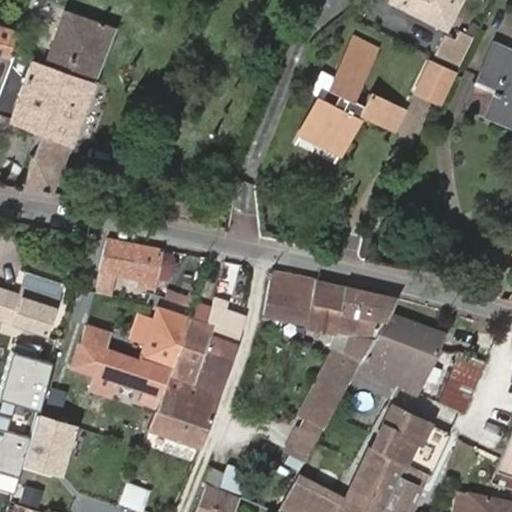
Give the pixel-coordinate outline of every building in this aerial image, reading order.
[(444,27),(457,0),(392,0),(444,27)] [(0,83),(0,114),(6,117),(6,119),(42,133),(69,143),(71,144),(96,78),(93,77),(112,28),(65,10),(43,63),(30,58),(29,60),(12,53),(11,55),(1,81),(0,83)] [(21,31),(0,23),(0,51),(11,55),(12,53),(21,31)] [(432,56),(460,65),(468,37),(440,28),(432,56)] [(375,51),(353,41),(329,89),(341,96),(335,106),(318,97),(301,133),(342,154),(362,113),(391,127),(399,110),(368,95),(362,104),(351,99),(375,51)] [(491,91),(483,111),(511,123),(511,80),(505,77),(511,61),(511,53),(490,44),(473,83),(491,91)] [(0,81),(1,81),(11,55),(0,51),(0,81)] [(409,92),(437,107),(455,70),(427,56),(409,92)] [(482,114),(483,111),(491,91),(473,83),(463,105),(482,114)] [(69,143),(42,133),(34,152),(62,162),(69,143)] [(21,187),(51,191),(62,162),(34,152),(21,187)] [(161,253),(162,250),(139,245),(105,239),(99,272),(138,281),(138,284),(153,287),(154,281),(161,253)] [(161,253),(154,281),(169,285),(175,257),(161,253)] [(511,273),(511,268),(504,263),(484,294),(496,297),(511,273)] [(261,318),(303,327),(314,282),(271,273),(261,318)] [(96,275),(94,292),(109,294),(111,277),(96,275)] [(356,368),(378,330),(382,322),(386,315),(394,300),(344,289),(314,282),(303,327),(346,337),(304,418),(322,429),(356,368)] [(56,297),(21,286),(18,294),(0,288),(0,320),(44,335),(56,297)] [(147,303),(150,292),(137,289),(135,300),(147,303)] [(189,384),(218,393),(242,315),(227,310),(228,302),(214,297),(206,324),(189,384)] [(167,376),(188,318),(154,307),(136,359),(105,349),(110,334),(85,326),(79,343),(77,344),(68,368),(91,376),(86,390),(110,399),(116,385),(157,400),(167,376)] [(415,348),(396,385),(414,391),(438,341),(440,335),(386,315),(382,322),(378,330),(415,348)] [(198,452),(218,393),(189,384),(206,324),(188,318),(167,376),(157,400),(143,431),(198,452)] [(356,368),(396,385),(415,348),(378,330),(356,368)] [(32,333),(16,387),(42,395),(57,341),(32,333)] [(484,363),(459,351),(453,363),(478,375),(484,363)] [(478,375),(453,363),(448,376),(473,388),(478,375)] [(473,388),(448,376),(442,388),(468,400),(473,388)] [(0,500),(10,503),(16,483),(19,472),(42,395),(16,387),(0,437),(0,453),(0,454),(0,500)] [(442,388),(437,400),(458,410),(462,412),(468,400),(442,388)] [(327,510),(326,511),(379,511),(402,464),(411,447),(421,424),(384,406),(327,510)] [(83,424),(43,412),(27,466),(67,478),(83,424)] [(416,449),(411,447),(402,464),(419,473),(438,431),(429,426),(416,449)] [(495,472),(511,477),(511,429),(500,460),(495,472)] [(195,460),(198,452),(143,431),(138,441),(195,460)] [(402,464),(379,511),(401,511),(419,473),(402,464)] [(97,467),(90,496),(112,502),(119,472),(97,467)] [(209,470),(202,485),(206,486),(214,490),(220,475),(209,470)] [(413,511),(427,483),(425,476),(419,473),(401,511),(413,511)] [(228,511),(234,498),(214,490),(206,486),(195,511),(228,511)] [(118,504),(142,511),(148,495),(124,487),(118,504)] [(511,511),(511,502),(455,490),(450,511),(511,511)] [(276,511),(326,511),(327,510),(288,492),(276,511)]
